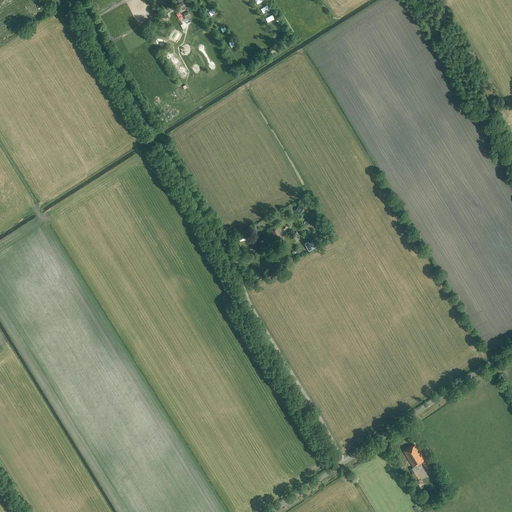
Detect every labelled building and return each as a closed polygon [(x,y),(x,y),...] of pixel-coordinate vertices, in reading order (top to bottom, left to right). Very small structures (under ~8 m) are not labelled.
[(288,34),(292,30),(288,26),(284,30),(288,34)] [(301,203),(295,211),(300,214),(305,206),(301,203)] [(279,241),(285,238),(278,225),(269,229),(274,239),(277,237),(279,241)] [(427,469),(430,467),(426,460),(425,460),(415,445),(404,452),(413,467),(417,465),(422,462),(427,469)] [(416,485),(422,481),(416,471),(410,475),(416,485)]
